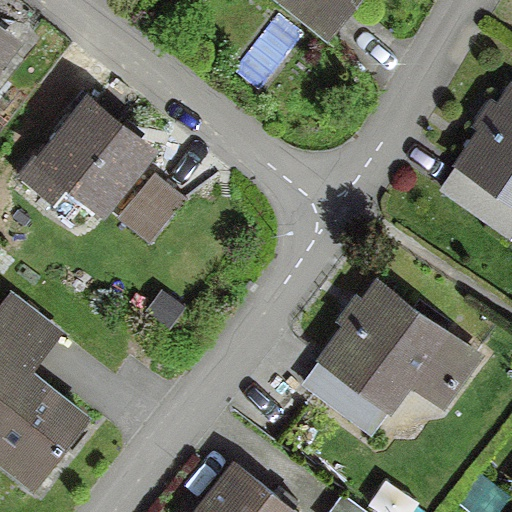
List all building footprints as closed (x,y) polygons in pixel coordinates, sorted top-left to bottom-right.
[(351,3),(353,0),(273,0),(323,39),(351,3)] [(494,104),(478,127),(480,129),(438,190),(483,223),(501,197),(511,204),(511,89),(509,87),(496,106),(494,104)] [(97,207),(143,148),(84,101),(40,158),(37,155),(17,179),(48,204),(66,182),(97,207)] [(182,199),(149,172),(113,217),(146,244),(182,199)] [(319,359),(300,384),(364,431),(403,379),(435,402),(471,355),(374,283),(360,303),(358,301),(341,324),(343,325),(319,358),(319,359)] [(33,361),(53,335),(3,296),(0,299),(0,461),(30,485),(82,419),(11,363),(20,351),(33,361)] [(291,511),(230,464),(192,511),(291,511)] [(361,511),(338,495),(324,511),(361,511)]
